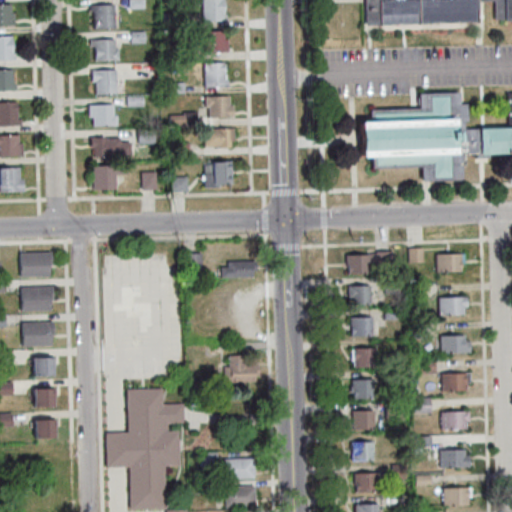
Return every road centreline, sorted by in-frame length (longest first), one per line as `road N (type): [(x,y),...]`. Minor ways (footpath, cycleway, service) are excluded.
road 1 (residential): [(505,511),(497,213)]
road 2 (residential): [(87,511),(79,227)]
road 3 (tertiary): [(284,221),(56,227)]
road 4 (residential): [(284,221),(511,213)]
road 5 (residential): [(56,227),(48,0)]
road 6 (tertiary): [(291,511),(285,289)]
road 7 (tertiary): [(284,221),(276,0)]
